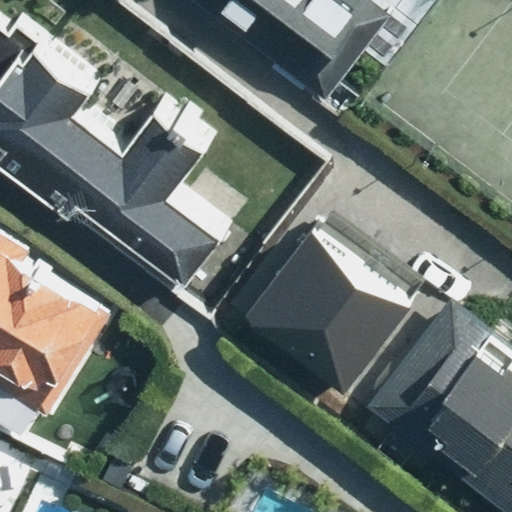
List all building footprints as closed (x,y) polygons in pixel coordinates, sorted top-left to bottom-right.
[(199,0),(328,94),(363,51),(383,66),(412,29),(376,0),(199,0)] [(167,194),(202,150),(158,115),(128,153),(76,113),(90,96),(0,24),(0,142),(11,151),(2,163),(49,200),(65,180),(188,278),(221,236),(167,194)] [(404,272),(339,225),(280,306),(346,353),(404,272)] [(34,282),(42,271),(7,248),(0,258),(0,387),(39,414),(106,314),(65,287),(57,298),(34,282)] [(511,511),(511,341),(453,297),(371,405),(510,511),(511,511)]
